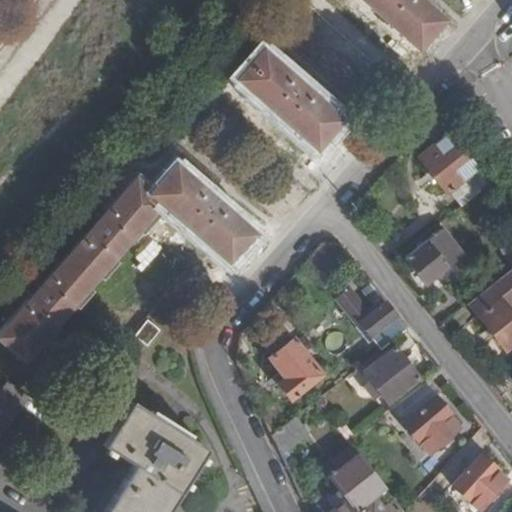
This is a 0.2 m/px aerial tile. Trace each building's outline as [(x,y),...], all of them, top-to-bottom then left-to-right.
[(358,0),(413,47),(439,19),(418,0),(358,0)] [(337,119),(258,51),(232,79),(312,148),(337,119)] [(489,183),(448,133),(416,159),(444,195),(448,192),(459,207),(489,183)] [(0,323),(0,341),(19,358),(158,203),(223,260),(248,232),(171,164),(146,190),(132,178),(0,323)] [(463,253),(444,228),(403,261),(422,286),(463,253)] [(322,287),(348,258),(336,242),(321,243),(298,267),(322,287)] [(511,289),(500,275),(465,303),(501,350),(511,341),(511,317),(502,305),(511,296),(511,289)] [(404,329),(377,296),(370,302),(374,307),(368,312),(346,286),(331,298),(353,324),(356,321),(378,348),(404,329)] [(158,328),(144,318),(131,336),(143,346),(158,328)] [(261,332),(250,321),(240,332),(252,342),(261,332)] [(318,375),(293,343),(269,361),(282,379),(276,384),(287,398),(318,375)] [(416,378),(393,346),(361,370),(368,379),(362,384),(371,397),(377,392),(384,402),(416,378)] [(0,431),(28,396),(5,378),(0,384),(0,431)] [(398,421),(422,453),(455,427),(444,414),(446,412),(433,395),(398,421)] [(102,511),(166,511),(205,450),(131,404),(104,448),(132,465),(102,511)] [(291,415),(272,432),(281,449),(303,433),(291,415)] [(470,435),(435,473),(474,509),(500,479),(493,472),(495,469),(479,455),(484,448),(470,435)] [(381,491),(351,452),(323,474),(344,501),(329,511),(379,511),(370,499),(381,491)] [(381,490),(381,491),(397,511),(399,511),(411,500),(395,480),(381,490)]
